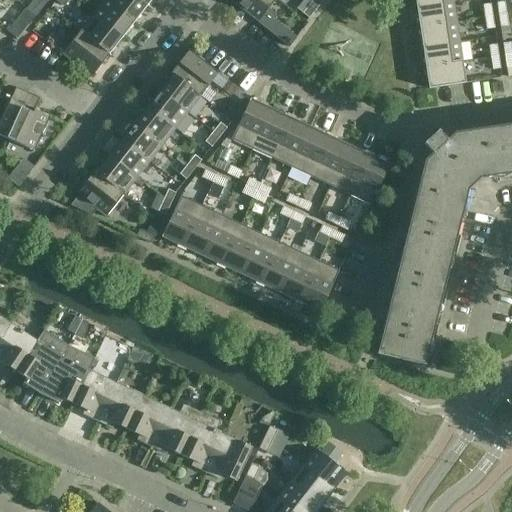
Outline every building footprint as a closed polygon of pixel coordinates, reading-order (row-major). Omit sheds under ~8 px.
[(38,0),(34,6),(41,11),(48,1),(46,0),(38,0)] [(122,39),(135,23),(105,0),(93,16),(122,39)] [(105,0),(135,23),(147,6),(138,0),(105,0)] [(268,10),(275,0),(228,0),(289,48),(297,38),(276,21),(275,15),(268,10)] [(324,1),(323,0),(313,0),(310,4),(317,10),(324,1)] [(456,22),(453,2),(416,8),(419,28),(456,22)] [(504,3),(496,4),(498,16),(506,15),(504,3)] [(302,15),(309,20),(317,10),(310,4),(302,15)] [(490,5),(482,6),(483,18),(492,17),(490,5)] [(499,29),(507,28),(506,15),(498,16),(499,29)] [(109,55),(122,39),(93,16),(80,32),(109,55)] [(21,17),(12,29),(20,35),(29,23),(21,17)] [(486,31),(494,30),(492,17),(483,18),(486,31)] [(459,42),(456,22),(419,28),(422,48),(459,42)] [(109,55),(80,32),(62,55),(91,78),(109,55)] [(462,63),(459,42),(422,48),(425,68),(462,63)] [(510,44),(502,45),(504,56),(511,55),(510,44)] [(496,46),(488,47),(490,58),(498,57),(496,46)] [(218,74),(200,59),(189,51),(171,74),(200,97),(218,74)] [(491,71),(499,70),(498,57),(490,58),(491,71)] [(428,89),(444,87),(465,84),(462,63),(425,68),(428,89)] [(171,74),(158,91),(187,113),(200,97),(171,74)] [(491,84),(492,91),(493,94),(503,93),(501,82),(491,84)] [(0,136),(7,139),(28,93),(16,88),(11,100),(0,95),(0,136)] [(158,91),(145,107),(175,130),(187,113),(158,91)] [(28,93),(7,139),(34,152),(50,118),(34,111),(39,99),(28,93)] [(252,150),(271,109),(250,99),(231,141),(252,150)] [(145,107),(133,123),(162,146),(175,130),(145,107)] [(252,150),(271,159),(290,118),(271,109),(252,150)] [(271,159),(287,167),(291,169),(310,127),(290,118),(271,159)] [(149,162),(162,146),(133,123),(120,139),(149,162)] [(226,129),(219,124),(212,133),(219,138),(226,129)] [(511,175),(511,125),(493,128),(501,177),(511,175)] [(291,169),(310,178),(330,137),(310,127),(291,169)] [(456,237),(468,191),(479,180),(501,177),(493,128),(454,134),(446,141),(438,132),(423,145),(432,154),(424,161),(409,225),(456,237)] [(204,143),(211,148),(219,138),(212,133),(211,134),(206,129),(201,135),(207,139),(204,143)] [(310,178),(330,187),(349,146),(330,137),(310,178)] [(137,178),(149,162),(120,139),(107,156),(137,178)] [(330,187),(349,196),(369,155),(349,146),(330,187)] [(370,206),(388,168),(389,165),(369,155),(349,196),(370,206)] [(107,156),(95,172),(124,195),(134,182),(142,189),(145,186),(136,179),(137,178),(107,156)] [(200,162),(194,157),(187,165),(194,171),(200,162)] [(179,175),(186,181),(194,171),(187,165),(179,175)] [(241,173),(229,168),(226,175),(237,180),(241,173)] [(204,171),(201,179),(212,184),(215,177),(204,171)] [(78,196),(70,206),(92,216),(96,211),(106,218),(124,195),(95,172),(76,195),(78,196)] [(222,189),(226,181),(215,177),(212,184),(222,189)] [(248,180),(245,187),(256,192),(259,185),(248,180)] [(259,185),(256,192),(267,197),(270,190),(259,185)] [(245,187),(241,194),(252,199),(256,192),(245,187)] [(168,190),(163,200),(163,201),(170,205),(175,194),(168,190)] [(252,199),(263,205),(267,197),(256,192),(252,199)] [(150,210),(165,217),(170,205),(163,201),(163,200),(156,195),(150,210)] [(288,195),(285,203),(296,208),(300,200),(288,195)] [(182,248),(201,206),(181,197),(161,238),(182,248)] [(307,213),(311,205),(300,200),(296,208),(307,213)] [(182,248),(201,257),(221,216),(201,206),(182,248)] [(282,208),(279,215),(290,221),(293,213),(282,208)] [(301,226),(305,219),(293,213),(290,221),(301,226)] [(327,214),(324,221),(335,226),(339,219),(327,214)] [(201,257),(221,266),(240,225),(221,216),(201,257)] [(346,232),(349,224),(339,219),(335,226),(346,232)] [(260,234),(240,225),(221,266),(240,275),(260,234)] [(402,252),(450,264),(456,237),(409,225),(402,252)] [(321,226),(318,234),(329,239),(333,232),(321,226)] [(139,229),(136,237),(151,243),(154,235),(139,229)] [(340,244),(343,237),(333,232),(329,239),(340,244)] [(240,275),(260,284),(279,243),(260,234),(240,275)] [(299,252),(279,243),(260,284),(280,294),(299,252)] [(280,294),(287,297),(299,303),(319,262),(299,252),(280,294)] [(396,278),(443,289),(450,264),(402,252),(396,278)] [(320,313),(339,271),(319,262),(299,303),(320,313)] [(389,303),(437,315),(443,289),(396,278),(389,303)] [(383,329),(431,340),(437,315),(389,303),(383,329)] [(0,342),(12,325),(0,317),(0,342)] [(12,325),(0,342),(0,365),(2,363),(16,373),(37,342),(12,325)] [(377,355),(379,355),(424,367),(431,340),(383,329),(377,355)] [(37,342),(16,373),(30,382),(27,387),(41,395),(68,348),(43,331),(37,342)] [(68,348),(41,395),(55,402),(57,397),(73,404),(89,371),(94,360),(68,348)] [(97,422),(116,384),(89,371),(73,404),(88,412),(86,417),(97,422)] [(116,384),(97,422),(109,428),(111,423),(127,430),(143,397),(116,384)] [(143,397),(127,430),(142,438),(140,443),(152,448),(170,410),(143,397)] [(165,449),(181,456),(201,415),(182,406),(179,414),(170,410),(152,448),(163,454),(165,449)] [(181,456),(197,463),(194,468),(206,474),(224,435),(215,431),(218,423),(201,415),(181,456)] [(264,438),(272,442),(277,430),(269,427),(264,438)] [(224,435),(206,474),(217,479),(220,474),(236,482),(252,449),(224,435)] [(272,442),(264,438),(258,449),(266,453),(272,442)] [(302,466),(333,491),(341,481),(347,474),(337,466),(334,464),(340,455),(327,444),(320,453),(316,450),(302,466)] [(246,476),(253,480),(259,469),(251,465),(246,476)] [(302,466),(290,483),(321,507),(326,501),(326,500),(333,491),(302,466)] [(250,511),(262,487),(253,480),(246,476),(240,487),(232,504),(248,511),(250,511)] [(277,499),(287,506),(294,511),(316,511),(321,507),(290,483),(277,499)] [(294,511),(287,506),(277,499),(266,511),(294,511)]
